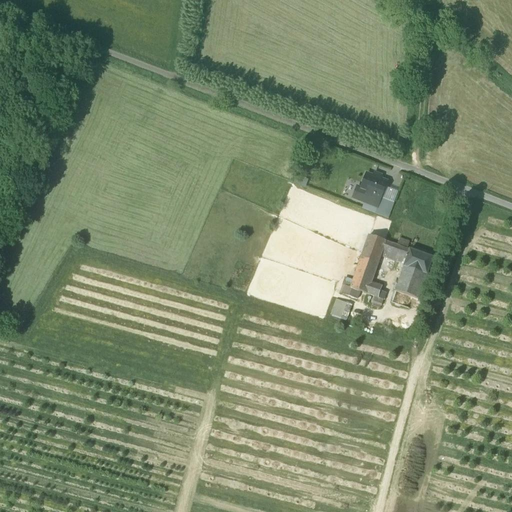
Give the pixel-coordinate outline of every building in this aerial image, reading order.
[(381,198),(387,183),(379,180),(380,177),(375,175),(374,177),(366,175),(361,189),(357,188),(353,199),(364,204),(364,203),(377,208),(381,198)] [(376,209),(390,214),(394,203),(381,198),(377,208),(376,209)] [(369,237),(350,289),(357,292),(367,295),(371,284),(373,280),(380,257),(386,242),(369,237)] [(409,251),(386,242),(380,257),(404,266),(409,251)] [(403,268),(427,276),(432,259),(409,251),(404,266),(403,268)] [(395,292),(418,300),(427,276),(403,268),(395,292)] [(382,288),(371,284),(367,295),(373,297),(378,299),(382,288)] [(344,287),(341,294),(354,299),(357,292),(350,289),(344,287)] [(345,321),(354,299),(341,294),(333,317),(345,321)] [(371,304),(381,307),(383,301),(378,299),(373,297),(371,304)]
